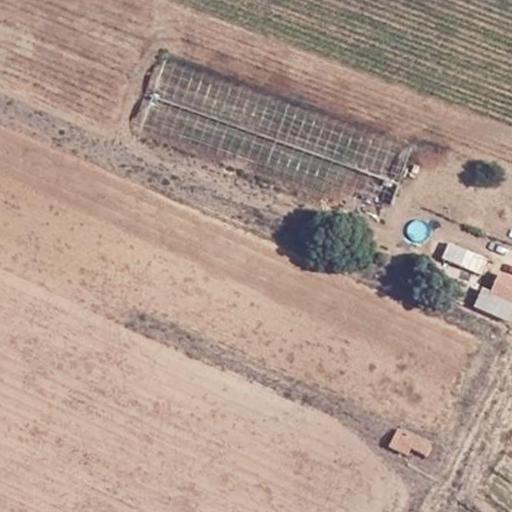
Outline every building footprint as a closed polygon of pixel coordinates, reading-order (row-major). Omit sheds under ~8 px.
[(405,151),(162,55),(131,133),(374,229),(405,151)] [(442,243),(436,264),(482,276),(487,256),(442,243)] [(511,278),(500,273),(490,294),(511,304),(511,278)] [(474,307),(509,323),(511,315),(511,304),(490,294),(481,290),(474,307)] [(427,456),(431,445),(434,441),(401,426),(390,447),(409,455),(411,450),(427,456)] [(442,449),(431,445),(427,456),(436,461),(442,449)]
